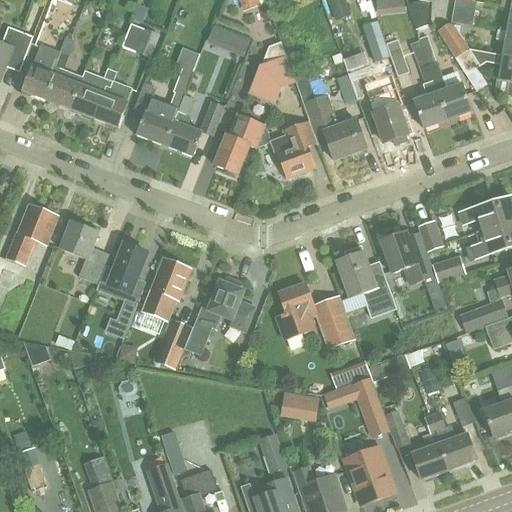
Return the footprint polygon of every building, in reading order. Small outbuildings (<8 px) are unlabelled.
[(266,4),(264,0),(239,0),(244,13),(266,4)] [(352,16),(345,0),(329,0),(328,1),(337,22),(352,16)] [(428,2),(422,1),(407,7),(417,31),(431,26),(429,4),(428,2)] [(475,4),(456,1),(451,24),(473,28),(477,3),(475,3),(475,4)] [(456,60),(469,52),(458,35),(461,28),(449,25),(438,32),(456,60)] [(160,38),(159,37),(133,27),(124,49),(152,60),(160,38)] [(24,64),(35,38),(9,28),(3,46),(0,44),(0,83),(1,83),(10,59),(24,64)] [(511,33),(507,33),(503,57),(511,58),(511,33)] [(423,86),(427,98),(415,103),(424,131),(473,114),(464,86),(448,91),(438,63),(437,63),(428,38),(420,41),(420,43),(411,46),(420,69),(426,85),(423,86)] [(61,54),(70,57),(76,42),(67,39),(61,54)] [(398,78),(410,74),(398,41),(387,45),(398,78)] [(267,55),(271,65),(288,59),(282,44),(270,48),(267,55)] [(469,52),(456,60),(467,77),(477,70),(479,68),(469,52)] [(499,81),(511,83),(510,95),(511,95),(511,58),(503,57),(469,52),(479,68),(487,63),(493,64),(501,66),(499,80),(499,81)] [(56,68),(61,55),(56,53),(53,59),(39,54),(24,94),(47,102),(60,70),(56,68)] [(61,54),(61,55),(56,68),(60,70),(47,102),(71,111),(83,79),(64,72),(70,57),(61,54)] [(296,83),(288,59),(271,65),(280,91),(281,89),(296,83)] [(280,91),(271,65),(262,68),(252,93),(275,103),(280,91)] [(369,65),(348,73),(349,76),(351,80),(372,73),(369,65)] [(176,94),(171,107),(179,110),(193,74),(183,70),(174,93),(176,94)] [(86,73),(83,79),(71,111),(95,121),(108,88),(112,89),(114,84),(118,75),(108,71),(104,80),(86,73)] [(179,110),(178,113),(188,117),(194,100),(200,102),(209,80),(193,74),(179,110)] [(392,76),(364,86),(385,145),(394,142),(396,148),(409,143),(407,137),(408,136),(398,108),(403,107),(392,76)] [(303,105),(304,107),(311,126),(316,139),(325,136),(335,162),(368,150),(357,121),(339,128),(327,96),(322,83),(299,91),(304,104),(303,105)] [(133,91),(114,84),(112,89),(108,88),(95,121),(118,130),(133,91)] [(143,122),(137,137),(166,148),(175,122),(178,113),(179,110),(171,107),(163,104),(159,103),(151,100),(147,111),(143,122)] [(212,104),(201,133),(203,133),(214,137),(225,109),(212,104)] [(175,122),(166,148),(194,158),(203,133),(201,133),(188,128),(191,118),(188,117),(178,113),(175,122)] [(234,179),(236,175),(238,176),(249,147),(256,150),(265,126),(238,115),(229,138),(227,137),(215,167),(224,170),(223,174),(234,179)] [(307,144),(305,145),(298,127),(285,132),(286,136),(270,143),(276,158),(278,157),(287,180),(317,169),(307,144)] [(482,234),(511,225),(511,198),(460,214),(464,226),(479,222),(482,234)] [(47,246),(58,218),(31,207),(20,235),(37,242),(47,246)] [(106,268),(110,257),(93,251),(99,235),(72,224),(62,251),(87,261),(80,279),(99,286),(106,268)] [(425,249),(428,254),(443,248),(434,224),(418,229),(425,249)] [(511,225),(482,234),(485,245),(470,249),(473,260),(511,249),(511,225)] [(428,254),(425,249),(407,256),(401,240),(383,247),(393,274),(406,269),(413,286),(436,277),(428,254)] [(116,271),(116,272),(106,268),(99,286),(98,291),(121,300),(124,293),(132,296),(137,282),(148,254),(126,245),(116,271)] [(369,309),(393,299),(384,274),(373,279),(364,253),(337,264),(352,300),(363,295),(369,309)] [(465,274),(460,259),(434,267),(439,282),(465,274)] [(191,330),(168,321),(176,300),(179,302),(191,271),(165,261),(163,264),(161,263),(157,273),(159,274),(144,313),(172,324),(156,363),(174,370),(191,330)] [(511,270),(508,272),(510,278),(494,283),(496,290),(487,293),(491,306),(461,316),(467,332),(508,319),(501,298),(511,294),(511,270)] [(245,292),(221,282),(216,295),(209,292),(186,349),(202,356),(213,329),(216,330),(222,317),(233,321),(232,325),(246,331),(255,309),(241,303),(245,292)] [(306,286),(292,291),(291,287),(281,291),(282,294),(280,295),(288,316),(278,319),(286,342),(315,332),(311,321),(317,319),(318,318),(314,307),(306,286)] [(129,328),(138,305),(125,300),(116,323),(129,328)] [(328,351),(356,341),(347,317),(319,327),(328,351)] [(466,334),(460,319),(453,322),(458,336),(466,334)] [(511,319),(485,329),(493,351),(511,344),(511,319)] [(134,364),(136,354),(120,351),(118,361),(134,364)] [(28,358),(34,372),(47,367),(42,352),(28,358)] [(93,356),(70,352),(76,370),(91,365),(93,356)] [(418,352),(406,356),(410,368),(422,364),(418,352)] [(410,368),(406,356),(368,370),(373,383),(411,369),(410,368)] [(499,367),(484,374),(489,384),(504,377),(499,367)] [(135,397),(138,391),(137,384),(131,381),(122,384),(119,389),(120,396),(126,400),(135,397)] [(511,387),(499,392),(503,405),(484,412),(494,439),(511,432),(511,387)] [(319,400),(287,395),(284,408),(317,414),(319,400)] [(475,423),(466,399),(453,404),(462,428),(475,423)] [(399,412),(385,416),(397,450),(410,445),(399,412)] [(429,417),(436,433),(446,430),(440,413),(429,417)] [(436,433),(429,417),(420,421),(425,437),(436,433)] [(181,442),(197,437),(193,426),(178,431),(181,442)] [(175,433),(172,433),(163,436),(174,474),(186,470),(175,433)] [(468,435),(440,445),(450,472),(478,462),(468,435)] [(286,469),(275,436),(262,441),(273,473),(286,469)] [(360,443),(361,446),(343,452),(362,505),(396,493),(388,470),(391,469),(388,458),(368,465),(362,450),(373,447),(371,439),(360,443)] [(450,472),(440,445),(429,449),(427,443),(411,448),(413,454),(413,455),(423,482),(450,472)] [(47,488),(38,465),(23,471),(31,494),(47,488)] [(166,511),(183,511),(168,466),(152,471),(166,511)] [(307,511),(341,511),(346,511),(335,476),(313,483),(308,467),(295,471),(307,511)] [(205,511),(200,496),(219,490),(212,470),(182,481),(188,500),(184,502),(187,511),(205,511)] [(249,511),(297,511),(294,502),(287,479),(264,487),(266,495),(255,499),(257,504),(248,507),(249,511)] [(120,511),(122,511),(112,483),(89,491),(96,511),(120,511)]
